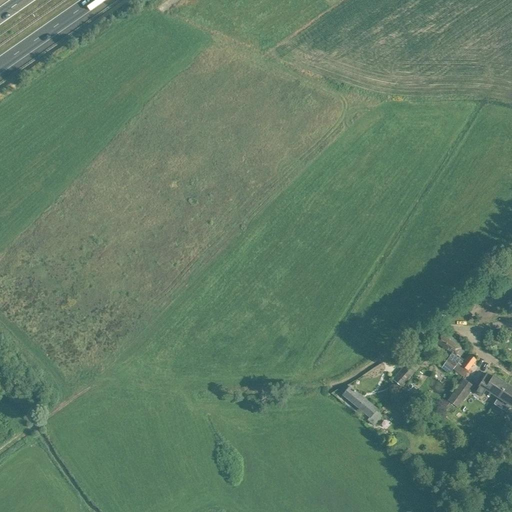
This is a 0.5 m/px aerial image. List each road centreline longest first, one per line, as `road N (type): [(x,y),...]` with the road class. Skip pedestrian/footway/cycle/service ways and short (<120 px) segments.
road 1 (track): [(0,451),(96,384),(253,392),(344,381)]
road 2 (unclassified): [(473,328),(412,336),(344,381)]
